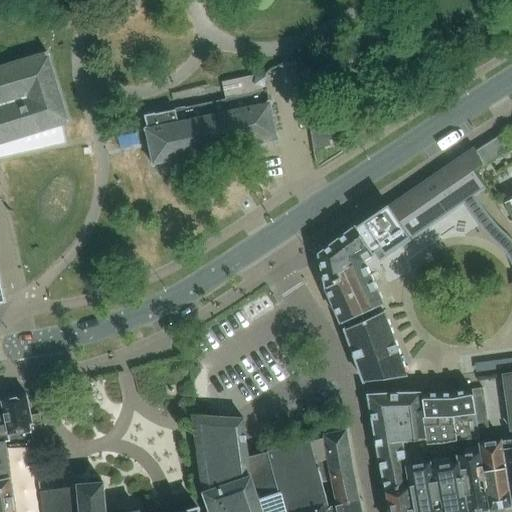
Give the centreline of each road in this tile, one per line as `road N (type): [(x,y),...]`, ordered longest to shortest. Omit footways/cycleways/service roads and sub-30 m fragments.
road 1 (secondary): [(262,241),(511,78)]
road 2 (residential): [(375,511),(345,377),(262,241)]
road 3 (secondary): [(0,348),(134,317),(262,241)]
